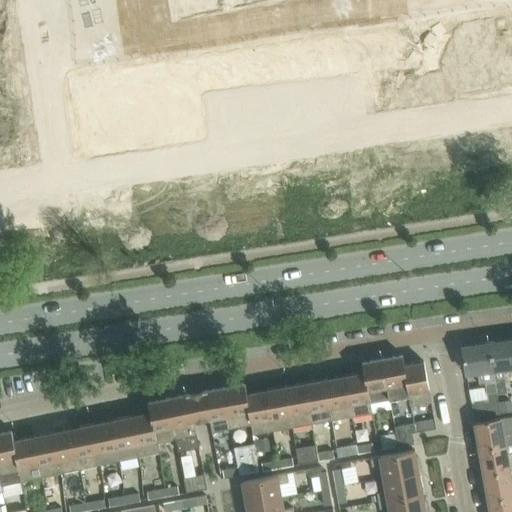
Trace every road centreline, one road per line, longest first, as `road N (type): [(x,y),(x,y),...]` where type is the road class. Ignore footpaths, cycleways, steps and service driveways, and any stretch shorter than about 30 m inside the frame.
road 1 (residential): [(0,199),(511,112)]
road 2 (secondary): [(511,241),(0,322)]
road 3 (secondary): [(0,354),(511,276)]
road 4 (residential): [(442,334),(0,417)]
road 5 (residential): [(442,334),(461,425),(455,463),(464,511)]
